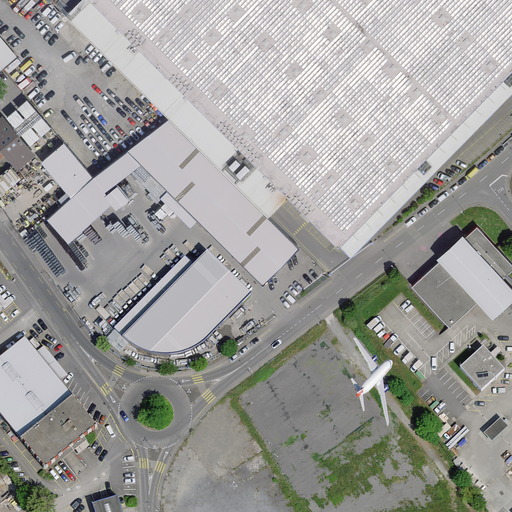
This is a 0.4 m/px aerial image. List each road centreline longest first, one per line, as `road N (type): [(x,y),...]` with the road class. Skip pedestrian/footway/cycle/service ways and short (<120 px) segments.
road 1 (unclassified): [(483,178),(245,364)]
road 2 (tertiary): [(0,233),(81,349)]
